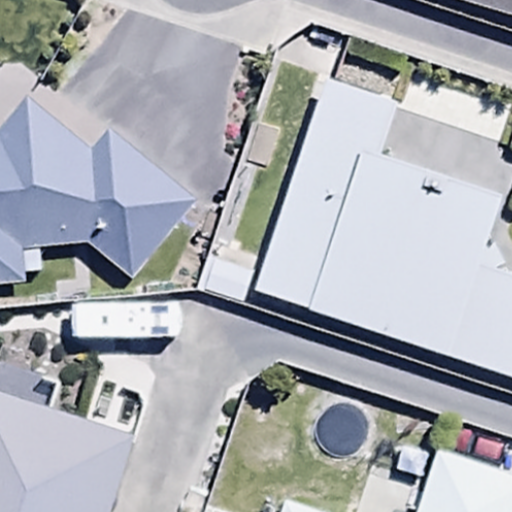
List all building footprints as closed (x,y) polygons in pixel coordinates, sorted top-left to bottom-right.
[(511,0),(435,0),(511,23),(511,0)] [(386,165),(403,114),(328,89),(255,304),(511,386),(511,286),(482,277),(505,204),(386,165)] [(0,293),(22,292),(19,258),(88,252),(130,288),(196,215),(110,147),(94,165),(31,109),(4,148),(0,148),(0,293)] [(0,511),(110,511),(133,446),(0,400),(0,511)] [(511,511),(511,487),(436,466),(420,511),(289,511),(287,511),(511,511)]
